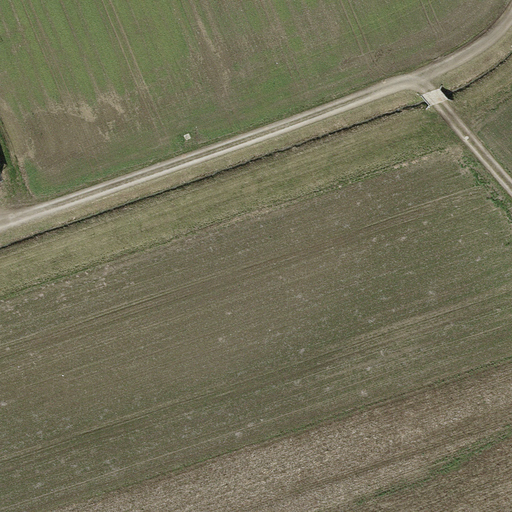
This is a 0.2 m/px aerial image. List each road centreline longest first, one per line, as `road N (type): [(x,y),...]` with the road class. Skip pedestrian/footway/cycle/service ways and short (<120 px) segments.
road 1 (track): [(511,17),(486,43),(419,78),(0,224)]
road 2 (track): [(419,78),(511,185)]
